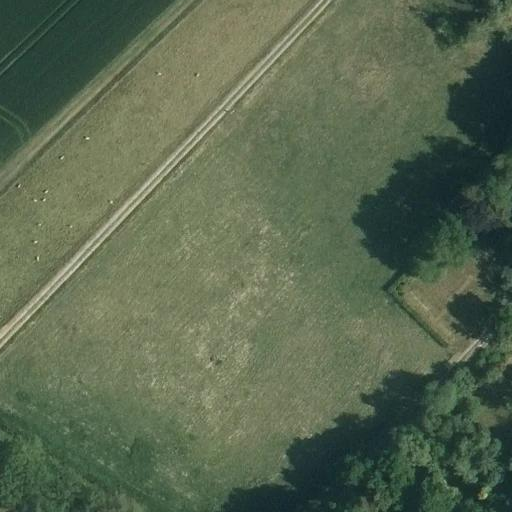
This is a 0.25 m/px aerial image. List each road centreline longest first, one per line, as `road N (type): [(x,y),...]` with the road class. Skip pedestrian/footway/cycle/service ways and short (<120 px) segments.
road 1 (track): [(0,344),(328,0)]
road 2 (track): [(312,511),(511,286)]
road 3 (track): [(0,178),(178,0)]
